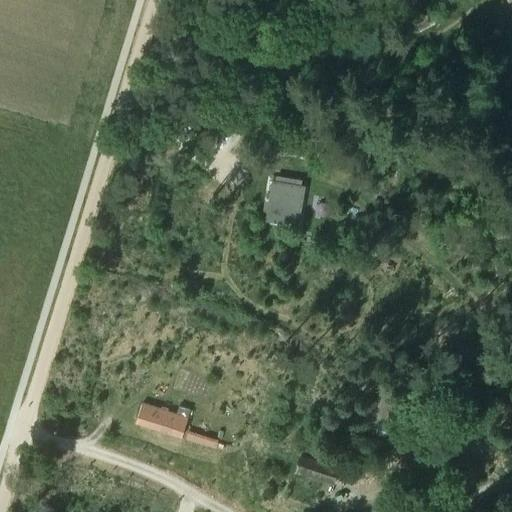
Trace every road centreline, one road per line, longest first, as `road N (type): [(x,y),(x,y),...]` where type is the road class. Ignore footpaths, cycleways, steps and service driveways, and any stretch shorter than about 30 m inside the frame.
road 1 (track): [(155,0),(0,509)]
road 2 (track): [(511,136),(475,7)]
